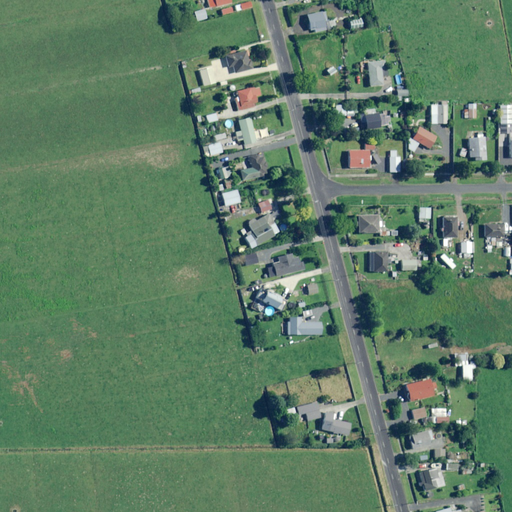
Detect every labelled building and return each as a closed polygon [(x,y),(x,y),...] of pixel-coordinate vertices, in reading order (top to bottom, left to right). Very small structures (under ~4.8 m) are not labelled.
[(229,3),(228,0),(206,0),(208,8),(229,3)] [(251,8),(249,2),(234,5),(235,11),(251,8)] [(206,19),(203,9),(193,12),(196,21),(206,19)] [(328,29),(326,20),(324,12),(305,16),(308,30),(313,29),(314,32),(328,30),(328,29)] [(361,27),(360,19),(347,21),(348,29),(361,27)] [(247,61),(244,51),(224,56),(227,68),(231,67),(233,74),(251,69),(248,60),(247,61)] [(385,77),(384,61),(366,63),(368,87),(381,86),(381,77),(385,77)] [(214,83),(210,68),(198,71),(202,86),(214,83)] [(258,95),(257,88),(249,90),(248,88),(235,91),(236,97),(234,98),(237,111),(253,107),(252,103),(255,102),(254,97),(258,95)] [(333,105),(335,116),(346,115),(346,117),(353,117),(353,114),(356,113),(355,103),(333,105)] [(474,104),(467,104),(467,112),(463,112),(463,118),(474,118),(474,104)] [(446,124),(445,105),(429,106),(430,124),(446,124)] [(511,124),(511,106),(499,106),(499,124),(511,124)] [(390,125),(388,112),(362,115),(364,130),(379,128),(378,126),(390,125)] [(216,121),(214,113),(205,116),(207,123),(216,121)] [(252,132),(249,118),(238,121),(240,131),(235,132),(237,141),(242,140),(243,145),(255,143),(254,139),(258,138),(256,131),(252,132)] [(434,137),(417,126),(410,138),(407,136),(406,149),(412,152),(418,143),(427,148),(434,137)] [(483,138),(467,138),(468,157),(473,157),(473,161),(484,160),(483,138)] [(221,153),(218,143),(207,146),(209,156),(221,153)] [(373,143),(363,143),(363,150),(348,150),(348,168),(367,168),(367,150),(373,150),(373,143)] [(395,157),(395,151),(388,151),(388,157),(378,157),(378,172),(398,172),(398,157),(395,157)] [(248,168),(240,169),(242,181),(262,177),(262,175),(266,174),(265,169),(268,169),(266,161),(261,161),(261,157),(257,158),(256,153),(246,155),(248,168)] [(234,187),(232,181),(217,185),(218,191),(234,187)] [(239,203),(236,190),(220,194),(223,206),(239,203)] [(283,217),(277,206),(268,210),(273,221),(283,217)] [(429,219),(429,208),(419,208),(418,218),(429,219)] [(265,225),(260,214),(245,222),(250,231),(242,235),(250,248),(278,233),(272,221),(265,225)] [(377,222),(377,215),(356,216),(357,234),(377,233),(377,227),(380,227),(380,222),(377,222)] [(455,217),(442,217),(442,238),(455,238),(455,217)] [(490,246),(500,246),(500,243),(494,243),(494,237),(503,237),(503,225),(483,225),(483,237),(490,237),(490,246)] [(469,253),(469,243),(459,243),(459,253),(469,253)] [(386,259),(386,252),(372,252),(371,272),(386,272),(386,263),(391,263),(391,259),(386,259)] [(257,264),(254,253),(242,256),(244,266),(257,264)] [(291,258),(289,253),(277,257),(278,263),(265,267),(268,279),(302,270),(299,262),(297,262),(296,257),(291,258)] [(414,270),(414,260),(400,261),(400,271),(414,270)] [(317,293),(316,283),(305,285),(307,295),(317,293)] [(280,311),(284,301),(281,300),(281,298),(260,289),(255,300),(280,311)] [(299,318),(288,318),(288,322),(285,322),(285,335),(319,335),(319,322),(299,322),(299,318)] [(466,353),(453,353),(453,367),(461,367),(461,381),(469,381),(469,376),(474,376),(474,361),(466,361),(466,353)] [(429,384),(428,379),(404,385),(408,402),(432,396),(430,390),(434,389),(432,383),(429,384)] [(293,408),(295,416),(296,420),(299,420),(298,415),(304,414),(306,421),(319,418),(316,403),(293,408)] [(425,417),(423,408),(411,411),(413,420),(425,417)] [(431,423),(446,423),(446,417),(445,417),(445,410),(431,410),(431,423)] [(334,414),(324,412),(319,430),(346,436),(349,424),(332,420),(334,414)] [(431,440),(429,430),(407,435),(410,450),(428,446),(427,441),(431,440)] [(443,447),(433,447),(433,459),(443,459),(443,447)] [(436,475),(434,468),(419,473),(424,492),(443,486),(440,474),(436,475)]
